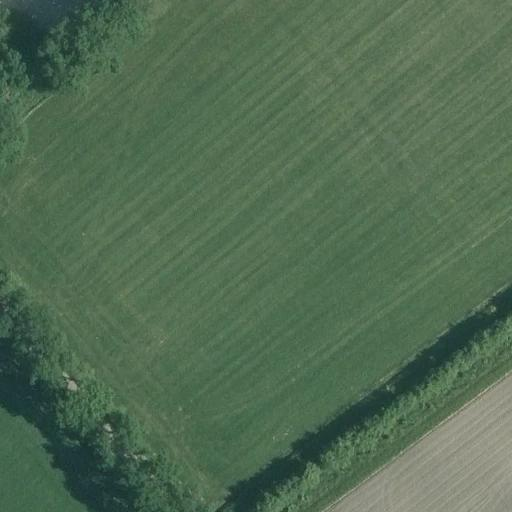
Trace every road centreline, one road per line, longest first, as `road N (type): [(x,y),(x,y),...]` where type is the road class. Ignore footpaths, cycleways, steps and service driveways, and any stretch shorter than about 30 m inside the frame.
road 1 (track): [(173,511),(0,306)]
road 2 (tertiary): [(0,102),(118,0)]
